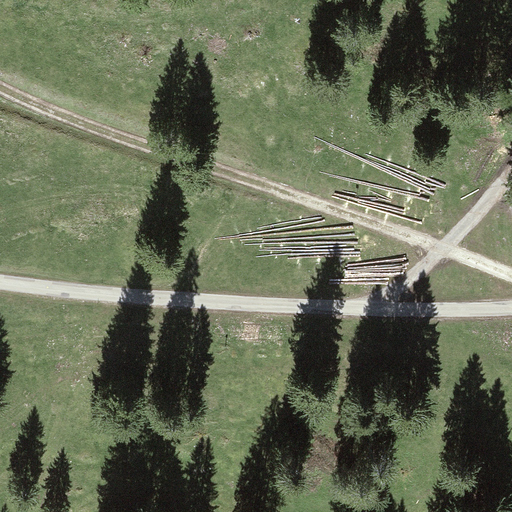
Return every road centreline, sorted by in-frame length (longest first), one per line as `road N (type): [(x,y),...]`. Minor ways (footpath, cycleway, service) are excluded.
road 1 (track): [(511,286),(0,95)]
road 2 (unclassified): [(0,285),(382,319),(511,314)]
road 3 (track): [(511,172),(434,251),(382,319)]
